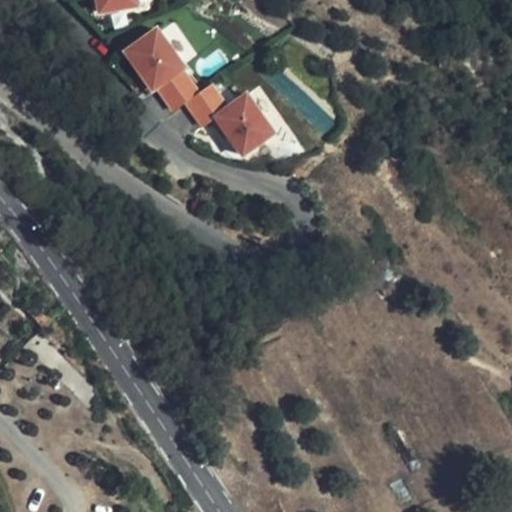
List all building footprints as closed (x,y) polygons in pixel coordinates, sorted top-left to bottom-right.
[(98,0),(101,15),(139,8),(137,0),(98,0)] [(157,30),(126,52),(140,72),(150,87),(153,90),(156,88),(174,112),(186,102),(197,95),(180,70),(183,68),(157,30)] [(150,87),(140,72),(135,75),(145,90),(150,87)] [(226,110),(209,86),(197,95),(186,102),(203,127),(215,118),(217,121),(229,137),(242,156),(273,134),(246,96),(226,110)] [(229,137),(217,121),(212,125),(223,140),(229,137)]
